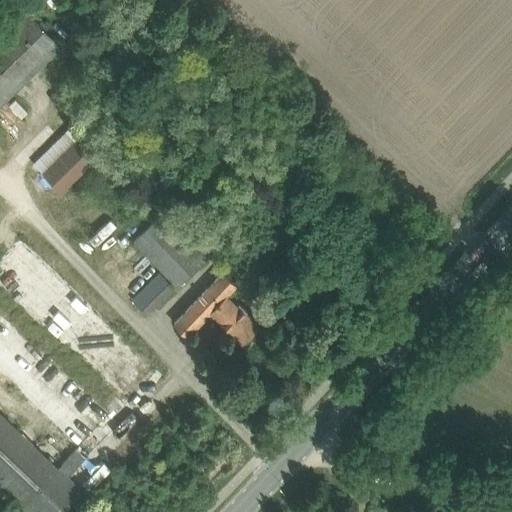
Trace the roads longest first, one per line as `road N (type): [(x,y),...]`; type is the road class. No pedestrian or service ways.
road 1 (secondary): [(245,511),(511,228)]
road 2 (track): [(264,453),(11,197)]
road 3 (track): [(297,457),(511,508)]
